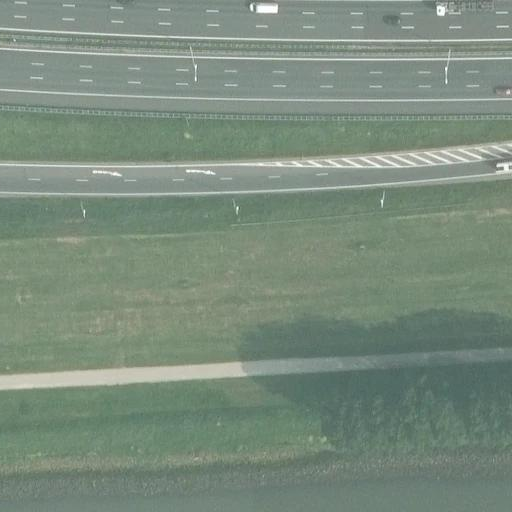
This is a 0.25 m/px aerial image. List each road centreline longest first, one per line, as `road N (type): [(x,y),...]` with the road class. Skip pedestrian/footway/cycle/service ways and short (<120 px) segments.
road 1 (motorway): [(0,178),(331,180),(511,165)]
road 2 (motorway): [(511,23),(259,26),(0,12)]
road 3 (motorway): [(0,67),(511,80)]
